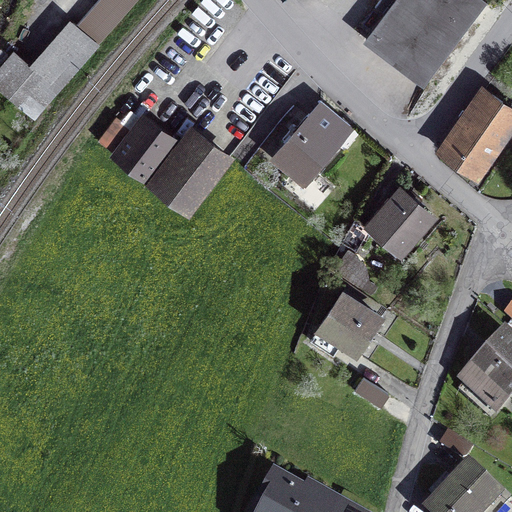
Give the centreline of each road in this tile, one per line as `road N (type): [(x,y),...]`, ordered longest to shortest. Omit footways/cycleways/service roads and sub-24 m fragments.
road 1 (residential): [(402,511),(488,230)]
road 2 (residential): [(416,149),(251,0)]
road 3 (residential): [(416,149),(511,23)]
